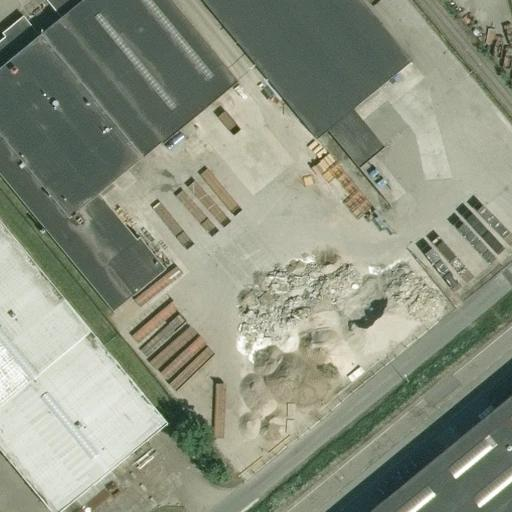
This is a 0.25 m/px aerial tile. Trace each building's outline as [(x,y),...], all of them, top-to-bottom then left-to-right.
[(238,83),(168,0),(44,0),(60,19),(59,21),(162,146),(238,83)] [(360,0),(201,0),(317,140),(412,62),(360,0)] [(0,175),(114,313),(135,296),(167,270),(140,238),(137,240),(100,195),(144,158),(41,35),(40,36),(24,17),(9,29),(12,32),(0,42),(0,175)] [(0,450),(50,511),(60,511),(167,424),(0,221),(0,450)] [(511,511),(511,395),(370,511),(511,511)]
